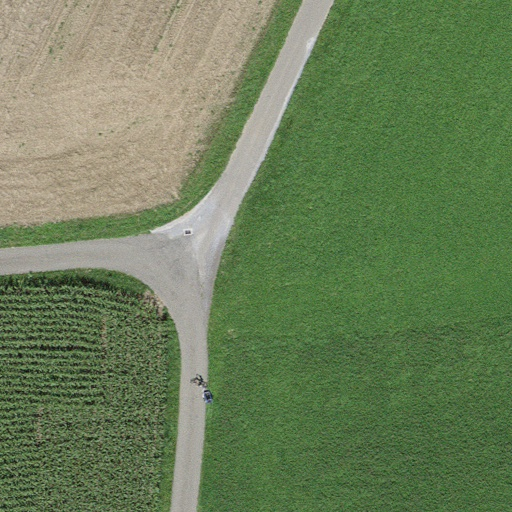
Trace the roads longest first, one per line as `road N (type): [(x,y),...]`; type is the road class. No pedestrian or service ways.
road 1 (track): [(195,511),(200,272),(146,259),(0,267)]
road 2 (track): [(200,272),(325,0)]
